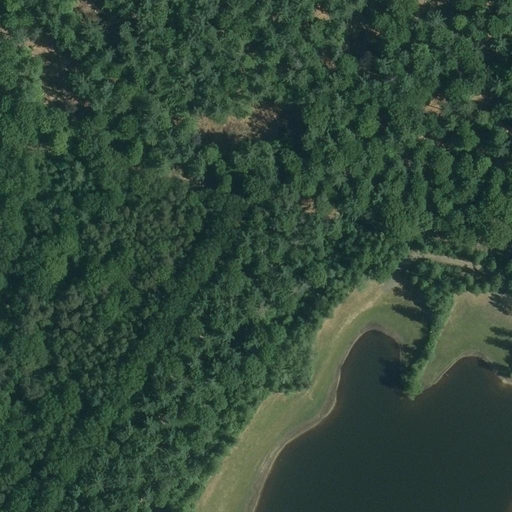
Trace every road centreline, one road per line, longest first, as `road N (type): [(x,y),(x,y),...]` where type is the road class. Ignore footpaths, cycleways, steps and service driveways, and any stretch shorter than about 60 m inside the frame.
road 1 (track): [(511,35),(257,189),(45,511)]
road 2 (track): [(511,254),(0,123)]
road 3 (track): [(511,276),(426,257),(398,274)]
